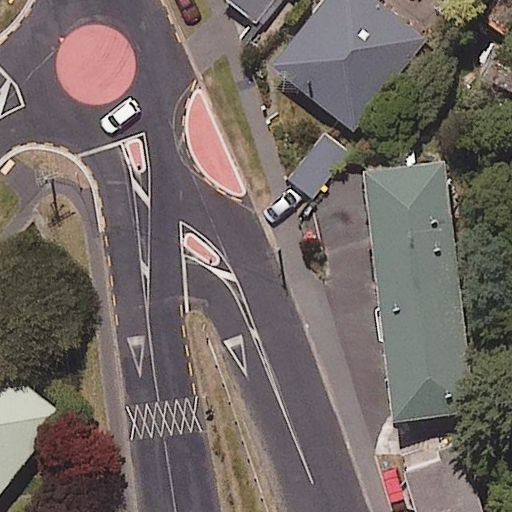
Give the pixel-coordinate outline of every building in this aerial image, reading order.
[(279,0),(240,0),(262,20),(279,0)] [(430,41),(376,0),(334,0),(278,73),(359,135),(430,41)] [(351,156),(327,139),(286,194),(309,211),(351,156)] [(448,152),(370,160),(395,412),(473,404),(448,152)] [(0,484),(62,407),(0,357),(0,484)] [(488,511),(466,423),(407,439),(426,511),(488,511)]
